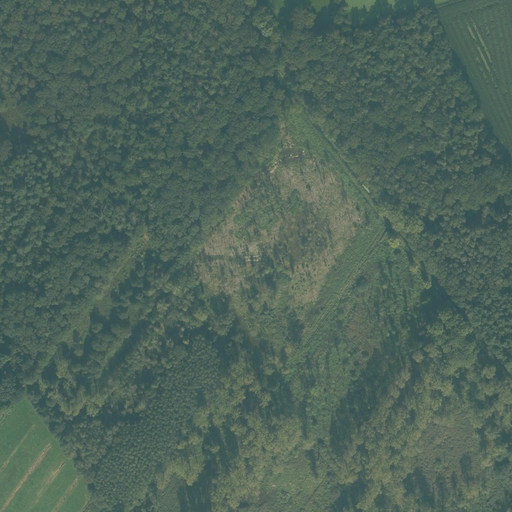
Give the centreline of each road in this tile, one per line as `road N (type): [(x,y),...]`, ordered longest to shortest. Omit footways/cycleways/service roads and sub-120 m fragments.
road 1 (track): [(268,59),(511,387)]
road 2 (track): [(0,261),(121,110),(133,0)]
